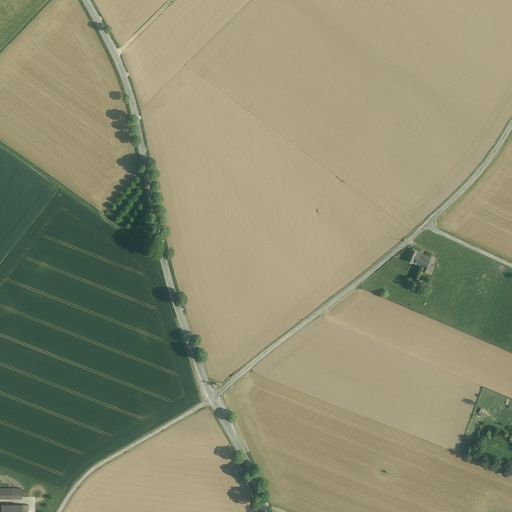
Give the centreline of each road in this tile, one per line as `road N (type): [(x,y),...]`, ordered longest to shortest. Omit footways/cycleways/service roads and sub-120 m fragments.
road 1 (secondary): [(85,0),(124,78),(169,279),(212,400)]
road 2 (unclassified): [(424,225),(212,400)]
road 3 (residential): [(61,511),(85,472),(212,400)]
road 4 (unclassified): [(511,124),(483,167),(424,225)]
road 5 (secondary): [(212,400),(265,511)]
